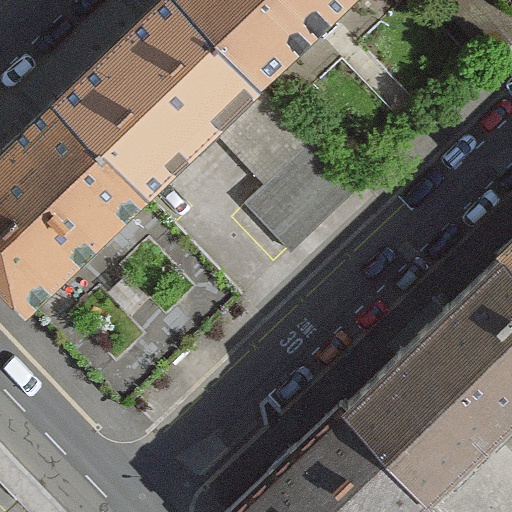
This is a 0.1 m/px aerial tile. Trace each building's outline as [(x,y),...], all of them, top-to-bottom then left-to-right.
[(192,0),(153,0),(61,88),(151,181),(223,112),(263,74),(192,0)] [(192,0),(263,74),(340,0),(192,0)] [(511,0),(447,0),(498,49),(511,35),(511,0)] [(364,178),(263,74),(223,112),(278,166),(252,190),(297,239),(364,178)] [(61,88),(0,146),(0,263),(31,295),(151,181),(61,88)] [(247,281),(151,181),(31,295),(127,395),(247,281)] [(511,237),(502,247),(511,257),(511,237)] [(511,257),(502,247),(422,324),(511,417),(511,257)] [(511,432),(511,417),(422,324),(340,403),(438,504),(511,432)] [(429,511),(438,504),(340,403),(226,511),(429,511)] [(511,511),(511,432),(438,504),(445,511),(511,511)]
